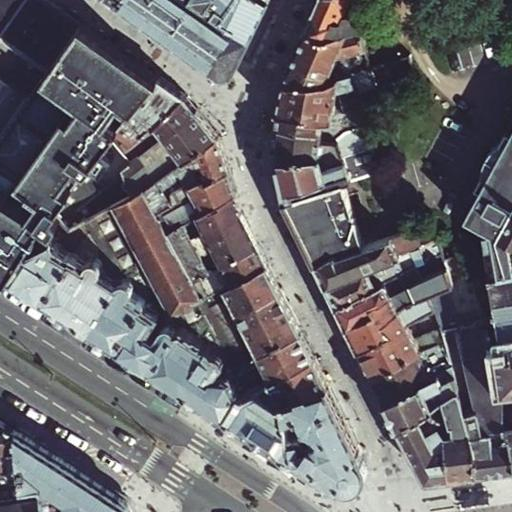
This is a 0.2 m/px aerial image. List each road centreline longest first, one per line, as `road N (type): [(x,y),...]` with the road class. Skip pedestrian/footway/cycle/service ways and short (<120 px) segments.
road 1 (secondary): [(304,511),(0,316)]
road 2 (secondary): [(0,361),(216,497)]
